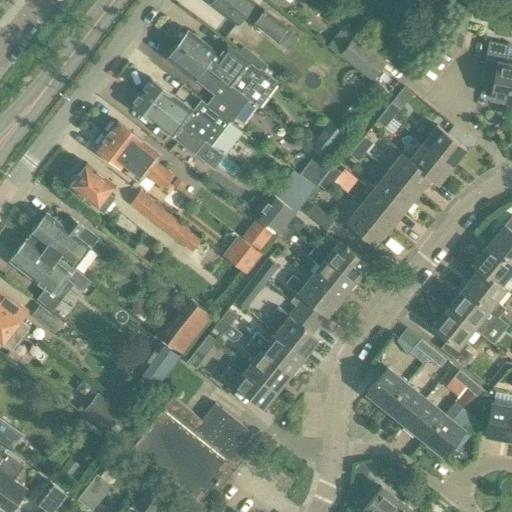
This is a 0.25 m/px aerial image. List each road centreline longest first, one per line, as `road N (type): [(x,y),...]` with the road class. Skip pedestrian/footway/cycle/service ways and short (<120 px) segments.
road 1 (residential): [(336,452),(344,363),(465,209),(511,178)]
road 2 (residential): [(0,200),(154,0)]
road 3 (primary): [(0,145),(112,0)]
road 4 (residential): [(455,498),(397,452),(336,452)]
